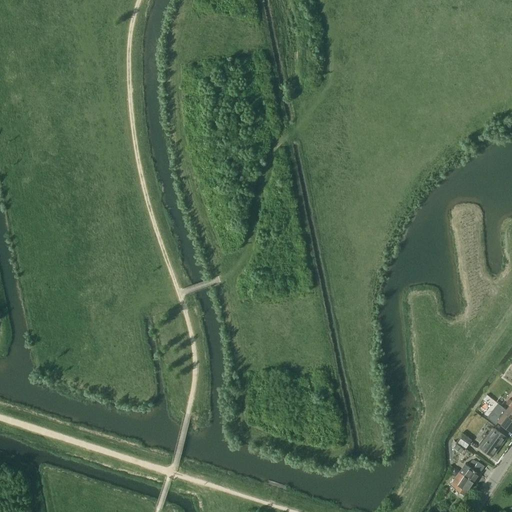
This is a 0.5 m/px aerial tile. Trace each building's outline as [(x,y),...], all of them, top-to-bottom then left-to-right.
[(510,431),(511,429),(511,419),(508,417),(511,413),(506,409),(497,421),(510,431)] [(493,457),(507,437),(493,428),(480,447),(493,457)] [(462,433),(456,441),(466,448),(471,440),(462,433)] [(465,464),(460,472),(474,482),(485,467),(478,462),(478,463),(474,460),(472,460),(468,466),(465,464)] [(465,496),(474,482),(460,472),(450,485),(465,496)]
